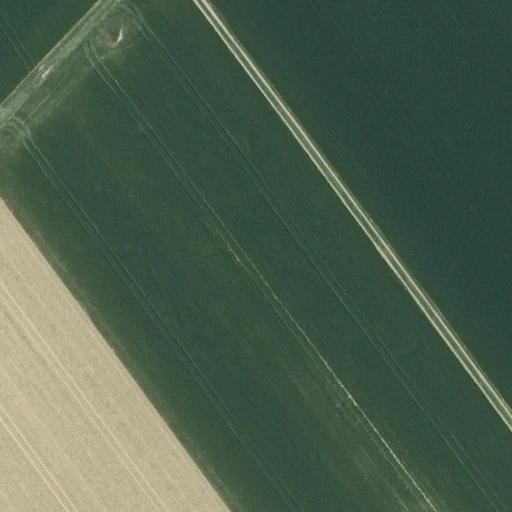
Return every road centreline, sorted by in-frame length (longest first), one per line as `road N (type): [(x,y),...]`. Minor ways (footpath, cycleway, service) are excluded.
road 1 (track): [(201,0),(511,425)]
road 2 (track): [(111,0),(0,118)]
